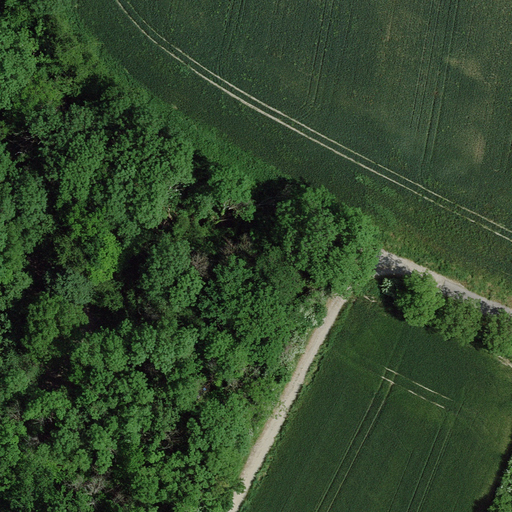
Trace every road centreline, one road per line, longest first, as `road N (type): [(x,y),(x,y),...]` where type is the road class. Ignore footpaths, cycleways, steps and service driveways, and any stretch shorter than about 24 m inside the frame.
road 1 (track): [(367,250),(231,511)]
road 2 (unclassified): [(511,318),(367,250)]
